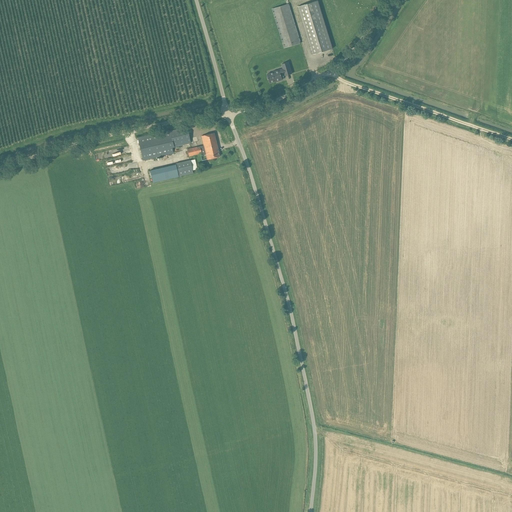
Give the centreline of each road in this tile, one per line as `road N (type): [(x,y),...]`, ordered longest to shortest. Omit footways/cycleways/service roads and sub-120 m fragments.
road 1 (unclassified): [(308,511),(313,419),(284,287),(226,114)]
road 2 (unclassified): [(0,168),(226,114)]
road 3 (unclassified): [(226,114),(330,73),(395,0)]
road 4 (track): [(330,73),(511,140)]
